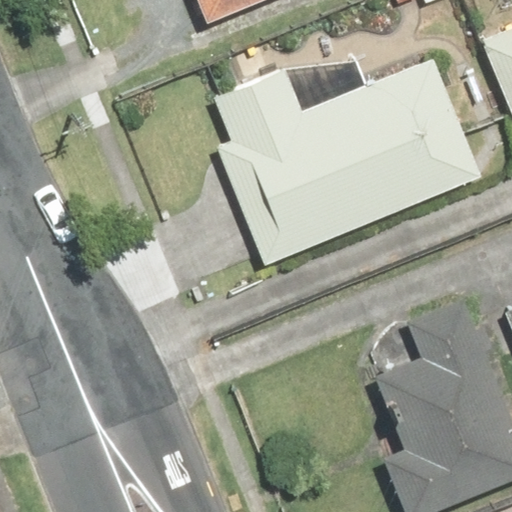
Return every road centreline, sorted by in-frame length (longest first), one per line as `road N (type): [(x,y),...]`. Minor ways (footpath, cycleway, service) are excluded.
road 1 (unclassified): [(0,185),(95,424)]
road 2 (unclassified): [(95,424),(181,511)]
